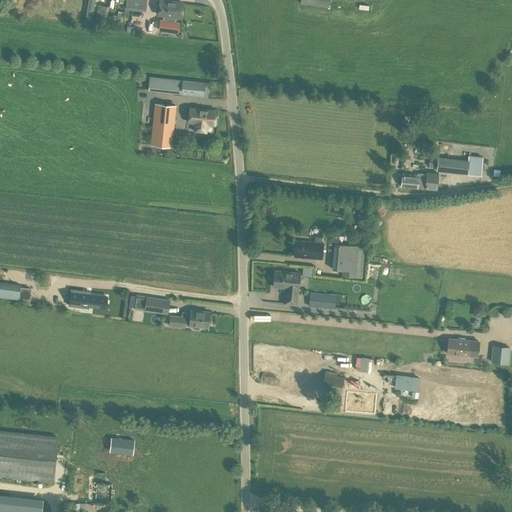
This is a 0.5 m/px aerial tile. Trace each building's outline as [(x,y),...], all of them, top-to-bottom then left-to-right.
[(91,22),(95,0),(88,0),(85,21),(91,22)] [(145,10),(145,0),(125,0),(125,7),(145,10)] [(162,1),(159,16),(165,17),(164,20),(160,20),(158,30),(177,33),(179,23),(175,22),(175,18),(181,19),(183,5),(162,1)] [(98,5),(95,20),(106,22),(109,7),(98,5)] [(148,77),(147,90),(179,94),(180,80),(148,77)] [(181,80),(180,94),(203,96),(205,82),(181,80)] [(143,102),(142,113),(153,114),(150,145),(172,147),(176,106),(143,102)] [(190,107),(190,115),(194,116),(193,123),(195,123),(194,131),(206,132),(207,124),(215,125),(216,110),(190,107)] [(438,157),(436,170),(480,175),(482,157),(469,156),(468,161),(438,157)] [(402,174),(400,186),(436,190),(437,175),(417,173),(417,175),(402,174)] [(295,240),(293,256),(321,259),(323,243),(295,240)] [(334,244),(331,269),(341,270),(341,276),(362,278),(365,246),(334,244)] [(311,276),(312,267),(302,266),(302,275),(311,276)] [(297,293),(299,273),(274,271),(273,287),(285,288),(284,303),(296,305),(297,293)] [(0,281),(0,295),(18,298),(20,284),(0,281)] [(72,290),(71,297),(80,298),(79,304),(106,308),(107,296),(81,293),(81,291),(72,290)] [(329,293),(310,291),(308,305),(328,307),(329,293)] [(137,296),(135,309),(167,314),(169,300),(137,296)] [(481,314),(482,310),(480,308),(476,307),(474,309),(473,314),(475,316),(479,316),(481,314)] [(172,316),(171,325),(184,327),(184,325),(209,326),(209,323),(211,322),(211,316),(209,315),(209,312),(191,310),(190,313),(185,313),(185,317),(172,316)] [(447,338),(446,353),(469,356),(470,340),(447,338)] [(491,345),(490,361),(507,363),(509,347),(491,345)] [(325,370),(321,390),(341,394),(344,377),(337,375),(337,373),(325,370)] [(418,390),(420,378),(402,376),(396,375),(394,387),(418,390)] [(373,415),(377,396),(348,390),(344,410),(373,415)] [(0,430),(0,477),(52,483),(57,437),(0,430)] [(93,466),(92,498),(107,498),(108,476),(101,476),(101,467),(93,466)] [(33,511),(35,501),(17,499),(15,511),(33,511)] [(71,503),(71,511),(78,511),(79,504),(71,503)]
